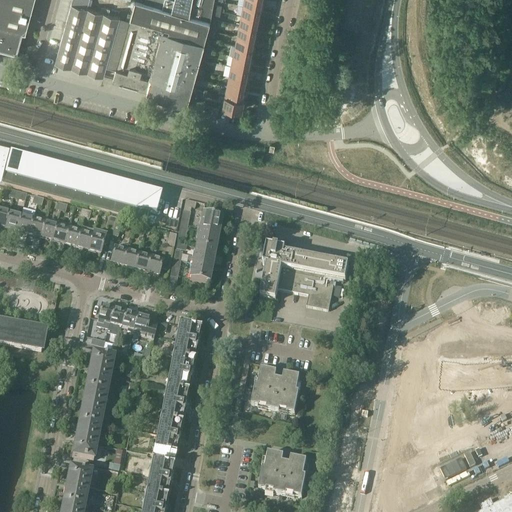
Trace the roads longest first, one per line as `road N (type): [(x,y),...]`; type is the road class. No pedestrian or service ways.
road 1 (unclassified): [(244,223),(235,211),(0,147)]
road 2 (unclassified): [(263,136),(30,79)]
road 3 (residential): [(41,511),(87,280)]
road 4 (unclassified): [(400,327),(405,266),(244,223)]
road 5 (residential): [(187,511),(225,316)]
road 6 (unclassified): [(357,511),(400,327)]
road 7 (residential): [(225,316),(87,280)]
road 8 (secondary): [(396,144),(446,189),(511,207)]
road 9 (residential): [(265,124),(289,0)]
road 10 (unclassified): [(263,136),(386,125)]
road 11 (unclassified): [(400,327),(471,292),(511,294)]
